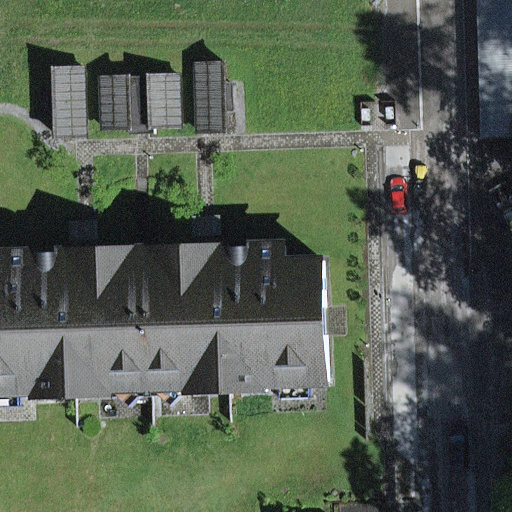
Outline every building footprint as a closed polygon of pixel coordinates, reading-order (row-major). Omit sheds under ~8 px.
[(511,0),(481,0),(486,139),(511,137),(511,0)] [(199,66),(201,133),(227,133),(225,65),(199,66)] [(58,70),(60,138),(86,137),(84,69),(58,70)] [(156,135),(156,128),(181,127),(179,77),(104,80),(106,130),(131,129),(131,136),(156,135)] [(268,385),(330,383),(325,263),(287,264),(287,247),(254,248),(41,255),(10,256),(11,272),(0,272),(0,393),(40,392),(40,400),(115,397),(115,389),(152,388),(152,396),(156,396),(156,388),(193,387),(194,395),(268,392),(268,385)] [(156,396),(194,395),(193,387),(156,388),(156,396)] [(115,397),(152,396),(152,388),(115,389),(115,397)]
